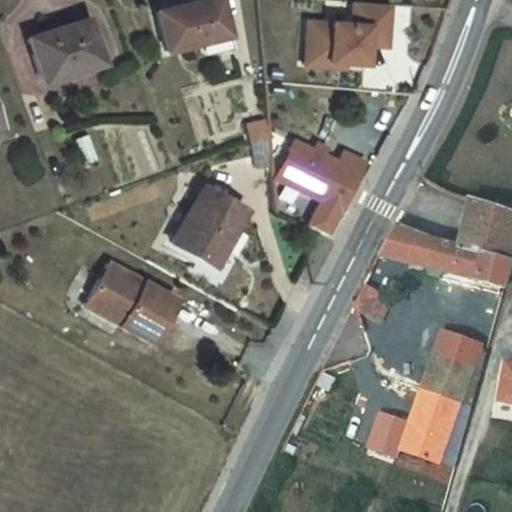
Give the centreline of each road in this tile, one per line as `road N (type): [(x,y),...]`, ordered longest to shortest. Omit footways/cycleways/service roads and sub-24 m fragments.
road 1 (secondary): [(475,0),(442,91),(228,511)]
road 2 (residential): [(508,314),(450,511)]
